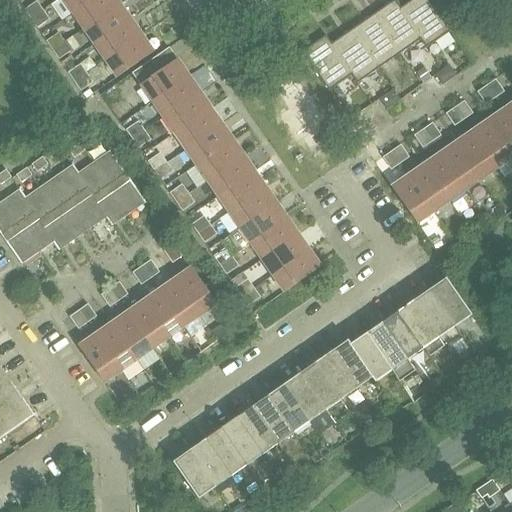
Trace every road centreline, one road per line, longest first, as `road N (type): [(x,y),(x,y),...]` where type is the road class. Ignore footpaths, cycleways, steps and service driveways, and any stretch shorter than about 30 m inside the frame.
road 1 (residential): [(111,457),(396,260)]
road 2 (residential): [(370,511),(511,411)]
road 3 (residential): [(83,418),(0,299)]
